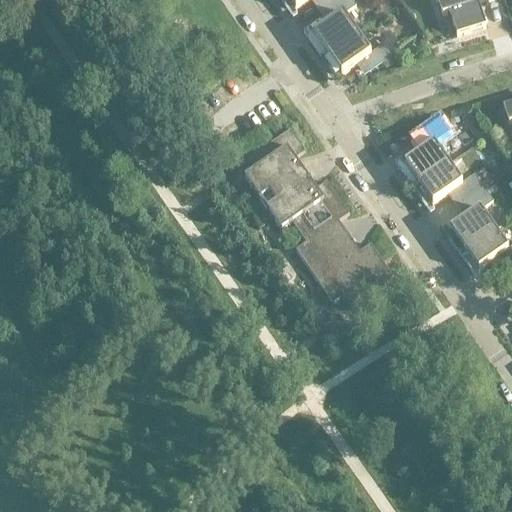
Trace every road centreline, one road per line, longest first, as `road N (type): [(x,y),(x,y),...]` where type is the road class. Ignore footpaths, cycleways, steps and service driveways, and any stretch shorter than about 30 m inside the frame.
road 1 (residential): [(471,312),(344,125)]
road 2 (residential): [(344,125),(511,62)]
road 3 (residential): [(344,125),(254,0)]
